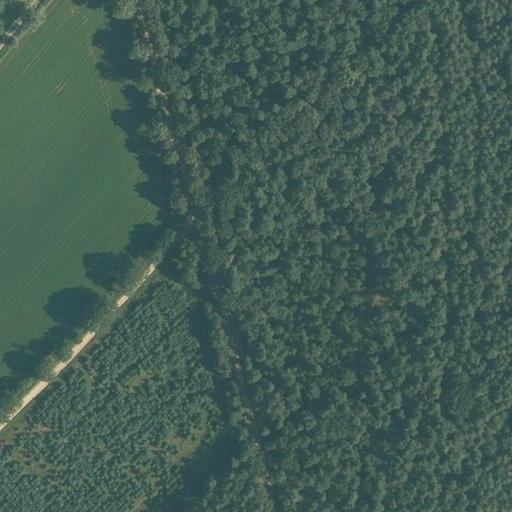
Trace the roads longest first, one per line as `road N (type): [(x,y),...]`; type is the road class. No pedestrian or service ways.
road 1 (track): [(278,511),(138,0)]
road 2 (track): [(407,0),(206,205)]
road 3 (track): [(0,421),(197,214)]
